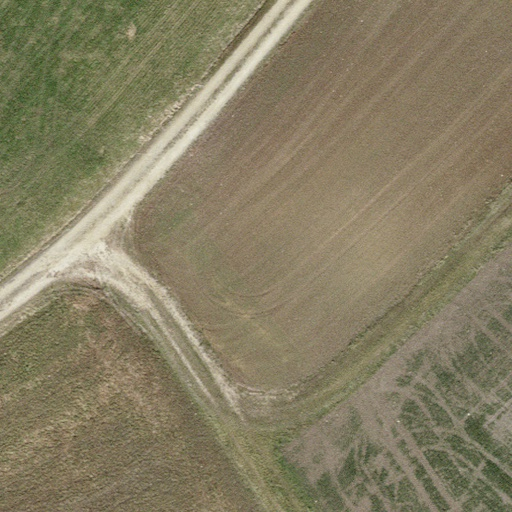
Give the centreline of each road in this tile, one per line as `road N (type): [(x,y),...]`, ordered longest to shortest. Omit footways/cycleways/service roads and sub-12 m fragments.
road 1 (track): [(511,213),(325,390),(272,412),(228,407),(143,281),(82,238)]
road 2 (track): [(0,304),(82,238),(162,155),(292,0)]
road 3 (track): [(294,511),(228,407)]
